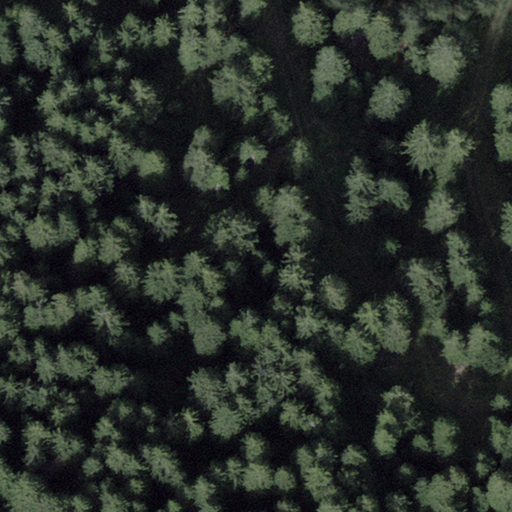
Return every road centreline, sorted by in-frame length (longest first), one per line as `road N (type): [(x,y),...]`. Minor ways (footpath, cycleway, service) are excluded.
road 1 (track): [(511,371),(501,395),(454,404),(425,370),(390,303),(331,239),(263,0)]
road 2 (track): [(511,20),(470,145),(511,311)]
